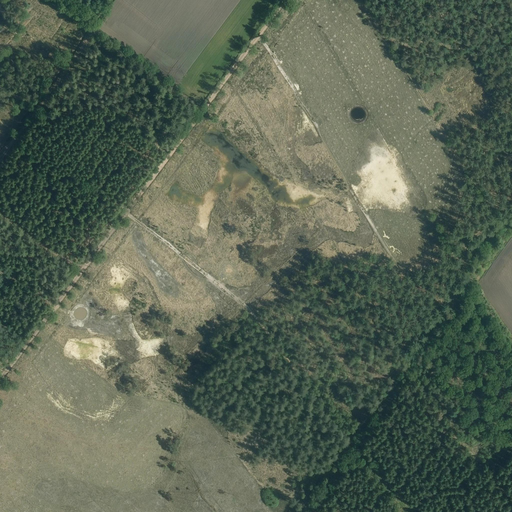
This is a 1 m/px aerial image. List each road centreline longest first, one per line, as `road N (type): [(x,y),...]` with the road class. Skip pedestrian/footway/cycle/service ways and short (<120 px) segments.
road 1 (track): [(256,37),(434,323),(408,367)]
road 2 (track): [(0,158),(88,38),(92,23),(58,0)]
road 3 (track): [(408,367),(511,501)]
road 4 (track): [(4,374),(82,270)]
